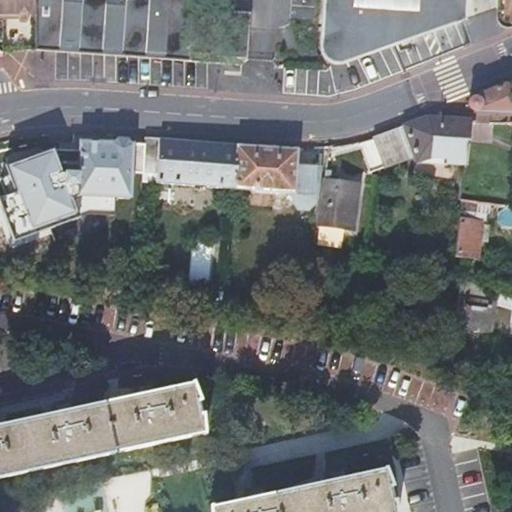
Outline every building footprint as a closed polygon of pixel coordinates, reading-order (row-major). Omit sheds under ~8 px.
[(0,0),(0,54),(29,52),(25,16),(33,16),(33,0),(0,0)] [(33,0),(33,16),(33,52),(40,52),(111,57),(189,62),(194,0),(324,0),(321,46),(321,47),(321,49),(321,53),(322,56),(323,58),(325,60),(327,62),(329,63),(334,65),(339,65),(465,21),(466,0),(33,0)] [(469,113),(511,113),(511,82),(471,99),(470,100),(468,101),(467,104),(466,105),(466,106),(466,107),(466,108),(466,109),(467,110),(468,111),(468,112),(469,113)] [(424,120),(404,127),(417,163),(429,158),(444,160),(443,166),(463,167),(464,167),(468,122),(424,120)] [(235,146),(142,139),(141,147),(139,177),(153,178),(153,185),(231,190),(235,146)] [(134,176),(139,177),(141,147),(127,145),(123,142),(115,142),(110,144),(77,142),(76,151),(63,151),(62,163),(76,164),(73,197),(131,202),(132,190),(133,190),(134,176)] [(295,202),(315,203),(319,171),(296,169),(296,150),(235,146),(231,190),(296,194),(295,202)] [(331,148),(326,148),(324,166),(335,167),(341,167),(344,146),(331,148)] [(335,167),(324,166),(322,182),(330,183),(331,174),(334,174),(335,167)] [(322,182),(317,227),(348,231),(353,186),(330,183),(322,182)] [(353,186),(348,231),(352,232),(358,187),(353,186)] [(484,203),(461,200),(456,258),(478,262),(484,203)] [(314,258),(334,261),(335,251),(315,248),(314,257),(314,258)] [(489,335),(494,287),(459,282),(452,331),(489,335)] [(511,290),(494,287),(489,335),(491,336),(511,338),(511,290)] [(491,336),(489,335),(452,331),(450,338),(449,354),(472,357),(474,342),(490,344),(491,336)] [(0,481),(204,436),(203,416),(200,419),(197,402),(200,402),(193,386),(153,394),(151,386),(153,386),(153,384),(135,388),(135,390),(136,389),(138,398),(72,412),(70,404),(71,404),(71,401),(53,406),(53,407),(54,407),(56,416),(0,427),(0,481)] [(327,473),(327,474),(328,474),(330,483),(265,498),(263,489),(264,488),(264,486),(246,491),(246,492),(247,492),(250,501),(210,509),(210,511),(395,511),(395,503),(393,504),(390,488),(393,488),(385,471),(346,480),(344,471),(345,471),(345,469),(327,473)]
